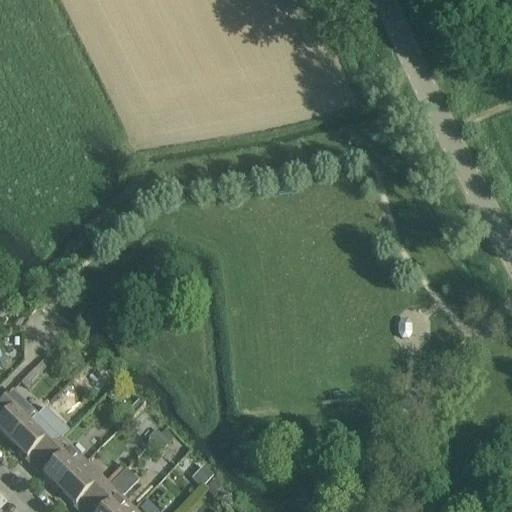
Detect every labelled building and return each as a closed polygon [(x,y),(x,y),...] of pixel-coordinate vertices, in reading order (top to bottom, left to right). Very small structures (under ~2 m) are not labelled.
[(42,375),(36,369),(21,384),(27,390),(42,375)] [(0,433),(11,444),(38,417),(13,392),(0,405),(0,433)] [(141,401),(127,415),(131,418),(132,419),(145,406),(141,401)] [(38,417),(11,444),(27,460),(26,461),(34,469),(62,440),(70,432),(45,409),(38,417)] [(147,441),(151,445),(161,435),(157,430),(147,441)] [(165,431),(161,435),(171,445),(175,441),(165,431)] [(62,440),(34,469),(42,477),(43,475),(60,491),(86,464),(62,440)] [(78,511),(86,511),(96,502),(110,487),(86,464),(60,491),(76,507),(74,508),(78,511)] [(125,472),(110,487),(96,502),(86,511),(133,511),(135,511),(120,497),(124,496),(137,483),(125,472)] [(205,486),(213,478),(207,472),(195,484),(201,490),(205,486)] [(212,498),(221,488),(215,482),(205,491),(212,498)]
